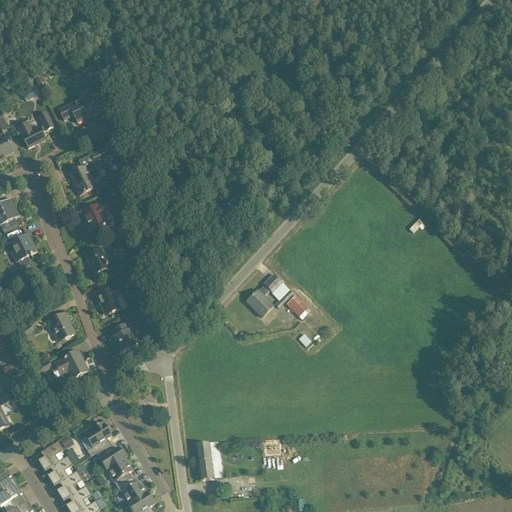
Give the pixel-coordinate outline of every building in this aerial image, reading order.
[(35,78),(39,86),(45,82),(41,75),(35,78)] [(31,91),(35,99),(40,96),(36,88),(31,91)] [(89,96),(59,112),(65,122),(74,117),(78,125),(98,114),(89,96)] [(54,129),(46,115),(39,118),(44,127),(40,130),(40,129),(31,133),(27,125),(19,129),(23,138),(22,138),(28,150),(46,141),(42,134),(46,132),(47,133),(54,129)] [(0,128),(2,132),(9,129),(3,116),(0,117),(0,128)] [(0,162),(1,164),(7,161),(6,159),(14,155),(4,136),(0,137),(0,162)] [(92,156),(95,164),(96,165),(109,159),(105,150),(92,156)] [(97,189),(93,182),(100,179),(93,165),(86,168),(71,175),(77,187),(76,189),(79,194),(80,195),(81,197),(97,189)] [(107,202),(114,199),(112,193),(105,196),(107,202)] [(0,205),(0,227),(0,228),(20,218),(11,200),(0,205)] [(93,235),(109,228),(104,218),(110,215),(105,204),(99,207),(99,206),(83,214),(93,235)] [(29,234),(7,245),(17,264),(19,263),(22,270),(32,266),(28,259),(29,258),(29,259),(34,257),(34,256),(38,253),(29,234)] [(94,277),(99,275),(112,269),(102,249),(85,257),(94,277)] [(263,319),(274,308),(264,298),(270,293),(279,303),(276,307),(278,310),(293,295),(274,276),(264,286),(265,287),(259,293),(258,292),(247,303),(263,319)] [(4,278),(0,280),(0,290),(4,288),(8,286),(4,278)] [(120,298),(116,287),(96,296),(105,316),(112,313),(112,314),(122,310),(117,299),(120,298)] [(302,321),(308,316),(311,313),(295,297),(287,306),(300,319),(302,321)] [(65,315),(49,323),(59,343),(75,335),(65,315)] [(114,339),(110,341),(117,356),(136,348),(135,345),(138,344),(129,325),(111,333),(111,334),(112,333),(114,339)] [(34,332),(31,326),(18,334),(22,340),(34,332)] [(62,362),(55,366),(57,369),(52,372),(56,379),(61,377),(61,378),(69,374),(72,381),(89,373),(78,353),(62,361),(62,362)] [(37,370),(40,374),(52,368),(50,363),(37,370)] [(17,379),(16,382),(18,386),(24,383),(21,376),(17,379)] [(0,396),(11,391),(7,384),(0,388),(0,396)] [(15,400),(11,391),(0,396),(5,406),(15,400)] [(0,408),(0,431),(9,427),(0,408)] [(108,441),(112,438),(110,434),(111,433),(107,427),(105,428),(104,425),(101,426),(100,425),(94,429),(95,430),(92,432),(93,433),(86,438),(86,439),(81,442),(91,459),(96,455),(111,446),(108,441)] [(65,450),(74,445),(70,437),(61,442),(65,450)] [(266,448),(266,455),(281,454),(280,447),(280,441),(265,442),(266,448)] [(45,460),(39,463),(45,473),(51,470),(60,464),(60,463),(56,457),(64,451),(59,443),(41,454),(45,460)] [(215,480),(210,445),(195,447),(200,482),(215,480)] [(114,452),(111,446),(96,455),(107,472),(126,460),(125,459),(127,458),(123,452),(121,453),(119,449),(114,452)] [(54,475),(48,478),(54,488),(60,485),(69,479),(69,478),(65,472),(74,466),(68,458),(60,463),(60,464),(51,470),(54,475)] [(78,459),(72,463),(75,467),(81,464),(78,459)] [(126,460),(107,472),(118,489),(132,480),(129,475),(133,472),(126,460)] [(63,489),(57,493),(64,503),(69,499),(79,494),(78,493),(74,487),(83,481),(78,473),(69,478),(69,479),(60,485),(63,489)] [(12,477),(0,484),(0,506),(1,509),(21,497),(23,495),(17,486),(15,487),(10,479),(12,478),(12,477)] [(128,506),(147,494),(140,483),(136,486),(132,480),(118,489),(128,506)] [(73,504),(67,508),(69,511),(82,511),(88,509),(87,508),(84,502),(92,496),(87,488),(78,493),(79,494),(69,499),(73,504)] [(101,500),(97,493),(92,496),(96,503),(101,500)] [(148,496),(147,494),(128,506),(132,511),(152,511),(150,509),(155,506),(152,502),(154,501),(150,495),(148,496)] [(3,511),(33,511),(28,503),(25,504),(21,497),(1,509),(3,511)] [(100,511),(101,511),(96,503),(87,508),(88,509),(82,511),(100,511)]
